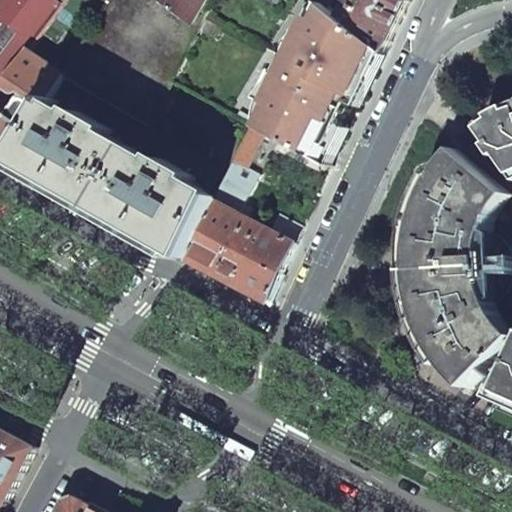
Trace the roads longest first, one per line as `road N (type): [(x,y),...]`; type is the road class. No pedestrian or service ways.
road 1 (residential): [(397,103),(290,336)]
road 2 (secondary): [(406,511),(243,426)]
road 3 (residential): [(125,362),(70,441),(34,511)]
road 4 (residential): [(397,103),(442,37),(511,11)]
road 5 (secondary): [(125,362),(0,290)]
road 6 (secondary): [(243,426),(125,362)]
